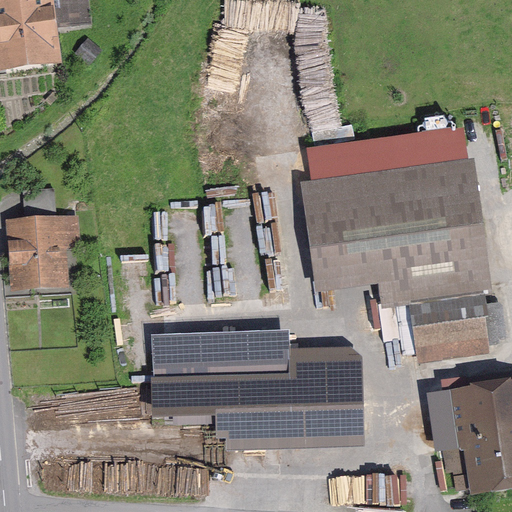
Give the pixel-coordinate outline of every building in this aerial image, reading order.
[(88,24),(84,0),(0,0),(0,20),(6,66),(48,60),(43,22),(69,19),(70,26),(88,24)] [(88,43),(79,54),(89,63),(98,52),(88,43)] [(386,257),(396,320),(481,308),(458,134),(309,155),(323,265),(386,257)] [(18,226),(21,286),(60,284),(59,251),(78,250),(77,223),(18,226)] [(497,306),(481,308),(396,320),(402,357),(415,355),(414,353),(486,343),(486,341),(501,339),(497,306)] [(206,410),(207,440),(353,436),(351,379),(274,381),(274,351),(154,355),(156,411),(206,410)] [(511,386),(510,371),(462,378),(464,396),(451,398),(452,404),(437,406),(446,471),(454,470),(457,492),(511,483),(511,386)]
